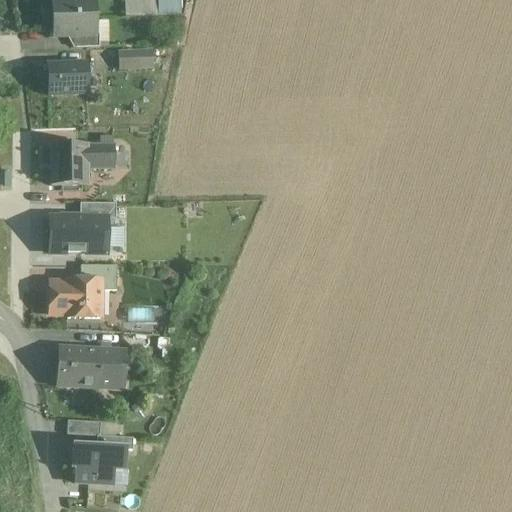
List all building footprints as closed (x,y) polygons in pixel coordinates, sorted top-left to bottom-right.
[(124,0),(124,1),(125,14),(125,19),(137,18),(136,0),(124,0)] [(157,0),(143,0),(142,0),(136,0),(137,19),(158,18),(157,0)] [(52,39),(87,38),(96,38),(94,2),(51,3),(52,39)] [(75,39),(74,40),(75,50),(99,49),(98,36),(96,36),(96,38),(75,39)] [(140,56),(139,56),(140,69),(153,68),(152,54),(140,56)] [(120,58),(121,71),(122,71),(140,69),(139,56),(120,58)] [(48,96),(71,96),(88,95),(88,65),(48,66),(48,96)] [(52,149),(52,156),(53,186),(89,186),(89,155),(89,149),(52,149)] [(89,149),(89,159),(89,172),(115,172),(115,158),(115,149),(89,149)] [(134,154),(125,154),(115,155),(115,168),(132,168),(134,168),(134,154)] [(106,221),(49,220),(49,256),(105,257),(106,221)] [(116,225),(115,239),(126,240),(128,226),(127,226),(116,225)] [(80,268),(80,273),(80,282),(100,283),(100,294),(115,294),(116,271),(115,269),(80,268)] [(48,317),(57,317),(66,317),(66,320),(67,320),(99,321),(99,283),(67,282),(66,282),(66,286),(49,286),(48,317)] [(97,353),(80,352),(58,351),(56,388),(94,391),(95,390),(97,353)] [(125,355),(98,353),(95,391),(123,392),(123,391),(125,355)] [(66,435),(92,437),(93,437),(98,437),(99,424),(66,422),(66,435)] [(124,452),(72,450),(71,469),(75,470),(74,486),(111,488),(112,472),(123,472),(124,452)]
